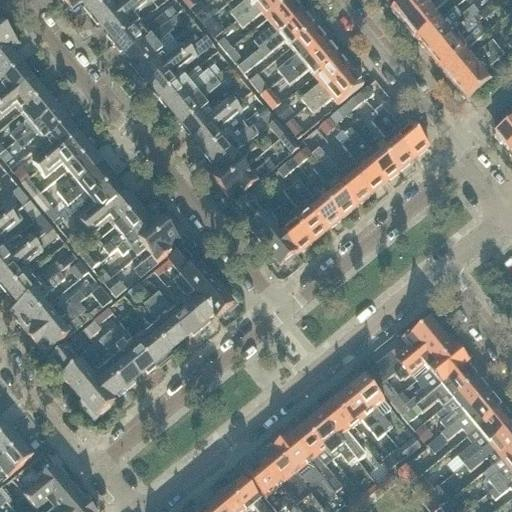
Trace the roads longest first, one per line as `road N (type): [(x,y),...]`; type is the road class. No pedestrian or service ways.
road 1 (residential): [(276,311),(20,0)]
road 2 (residential): [(145,511),(438,280)]
road 3 (residential): [(276,311),(87,470)]
road 4 (residential): [(462,155),(276,311)]
road 5 (residential): [(336,0),(462,155)]
road 6 (residential): [(87,470),(0,360)]
